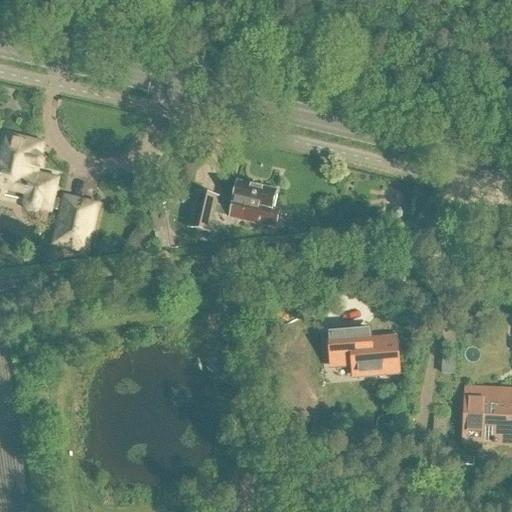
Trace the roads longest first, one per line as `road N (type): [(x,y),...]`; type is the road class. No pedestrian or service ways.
road 1 (secondary): [(511,166),(0,45)]
road 2 (track): [(2,288),(443,229),(478,215),(489,190)]
road 3 (track): [(34,511),(2,288)]
